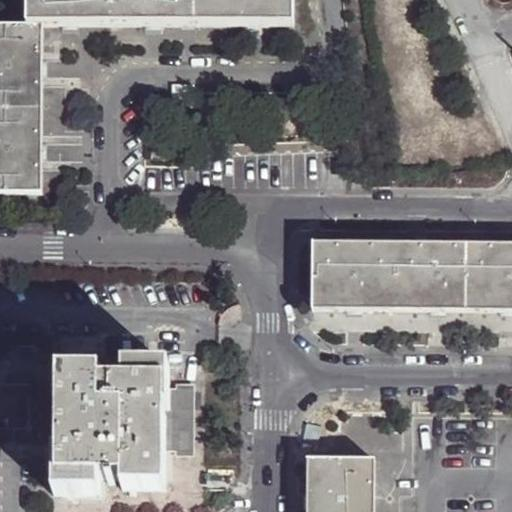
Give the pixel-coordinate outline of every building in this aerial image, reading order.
[(28,0),(29,28),(43,27),(294,27),(294,0),(28,0)] [(0,193),(42,193),(43,27),(29,28),(0,27),(0,193)] [(511,245),(315,244),(313,299),(313,309),(511,310),(511,245)] [(170,409),(171,384),(171,367),(125,367),(124,382),(102,382),(103,374),(59,373),(60,446),(66,447),(65,454),(57,454),(57,496),(103,496),(103,481),(124,481),(124,490),(167,489),(166,460),(166,415),(161,415),(161,409),(170,409)] [(197,384),(171,384),(170,409),(161,409),(161,415),(166,415),(166,460),(197,460),(197,384)] [(308,511),(374,511),(375,462),(309,461),(308,511)]
